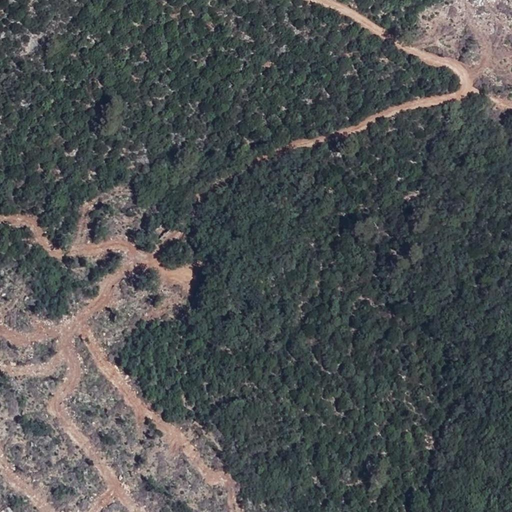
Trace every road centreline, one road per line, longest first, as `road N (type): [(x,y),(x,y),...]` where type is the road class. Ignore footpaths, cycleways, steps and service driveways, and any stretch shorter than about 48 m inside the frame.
road 1 (track): [(472,90),(240,168),(182,229)]
road 2 (track): [(330,0),(460,69),(472,90)]
